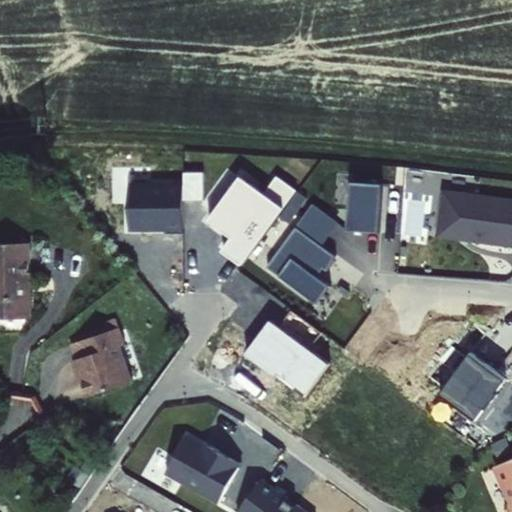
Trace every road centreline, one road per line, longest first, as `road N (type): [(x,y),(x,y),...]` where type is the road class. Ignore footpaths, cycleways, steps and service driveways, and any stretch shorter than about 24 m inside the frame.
road 1 (track): [(0,131),(511,166)]
road 2 (residential): [(382,511),(224,395),(197,385),(153,401),(76,511)]
road 3 (residential): [(384,287),(511,295)]
